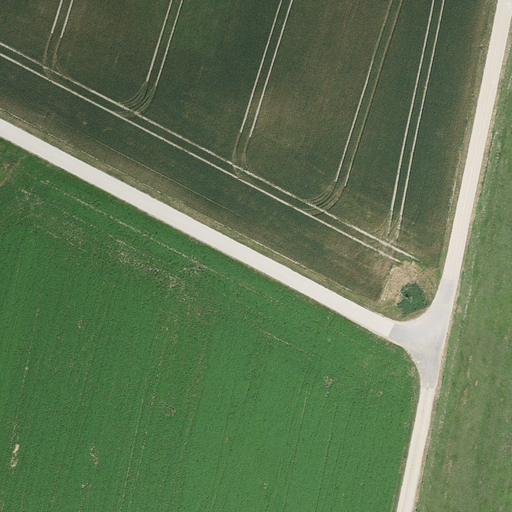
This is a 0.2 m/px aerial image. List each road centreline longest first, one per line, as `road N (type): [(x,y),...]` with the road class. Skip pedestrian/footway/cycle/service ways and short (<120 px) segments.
road 1 (track): [(407,511),(509,0)]
road 2 (track): [(442,342),(0,117)]
